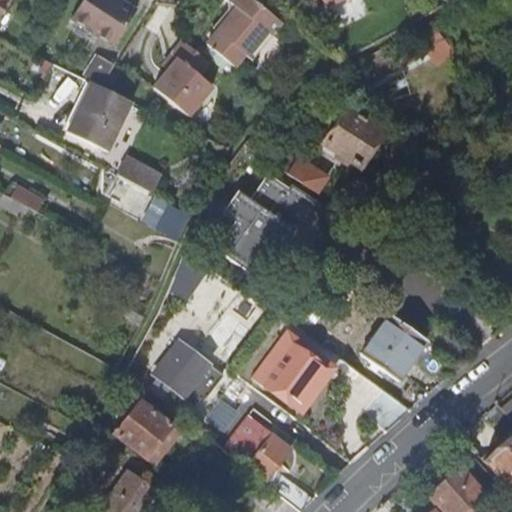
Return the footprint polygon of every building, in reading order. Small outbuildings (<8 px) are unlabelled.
[(0,0),(0,13),(8,0),(0,0)] [(82,0),(70,19),(113,47),(136,11),(120,0),(82,0)] [(278,20),(254,0),(228,0),(235,5),(204,42),(231,64),(241,53),(244,56),(264,30),(268,33),(278,20)] [(457,2),(428,18),(437,29),(466,12),(457,2)] [(428,18),(414,27),(426,43),(441,34),(437,29),(428,18)] [(270,35),(268,33),(264,30),(244,56),(250,60),(270,35)] [(158,63),(166,70),(177,57),(198,75),(208,63),(179,37),(158,63)] [(44,76),(53,60),(42,55),(37,66),(42,69),(40,74),(44,76)] [(92,80),(100,84),(111,65),(95,57),(85,77),(92,80)] [(209,85),(198,75),(177,57),(166,70),(152,86),(185,114),(209,85)] [(131,100),(100,84),(92,80),(66,129),(105,150),(131,100)] [(326,143),(363,165),(384,131),(347,108),(326,143)] [(284,170),(314,189),(324,173),(294,154),(284,170)] [(115,171),(149,190),(157,176),(122,157),(115,171)] [(232,198),(286,236),(310,202),(268,172),(251,196),(239,189),(232,198)] [(3,194),(28,208),(30,204),(27,203),(31,195),(22,189),(20,193),(7,186),(3,194)] [(28,208),(3,194),(0,199),(0,206),(22,218),(28,208)] [(286,236),(232,198),(228,205),(239,212),(216,245),(243,264),(267,232),(281,243),(286,236)] [(286,236),(293,240),(316,207),(310,202),(286,236)] [(293,240),(286,236),(281,243),(288,247),(293,240)] [(184,257),(170,291),(191,300),(206,267),(184,257)] [(155,290),(161,276),(144,266),(136,279),(155,290)] [(188,307),(194,310),(180,337),(203,348),(231,291),(203,278),(188,307)] [(426,334),(396,313),(367,352),(398,374),(412,354),(426,334)] [(183,396),(210,362),(180,339),(153,373),(183,396)] [(290,339),(285,345),(317,368),(292,401),(300,407),(329,367),(290,339)] [(317,368),(285,345),(261,378),(292,401),(317,368)] [(385,433),(409,412),(382,392),(362,410),(385,433)] [(109,434),(149,465),(174,432),(134,401),(109,434)] [(299,505),(313,492),(274,462),(289,444),(247,411),(220,444),(277,488),(299,505)] [(511,450),(506,443),(493,454),(483,462),(511,495),(511,450)] [(98,475),(107,463),(98,456),(89,467),(98,475)] [(135,511),(151,488),(121,470),(94,511),(135,511)] [(440,511),(472,511),(483,503),(458,473),(441,487),(428,498),(440,511)] [(279,511),(292,511),(299,505),(277,488),(266,502),(279,511)]
